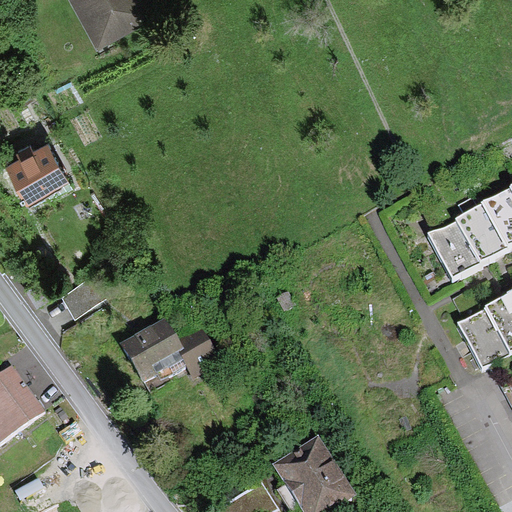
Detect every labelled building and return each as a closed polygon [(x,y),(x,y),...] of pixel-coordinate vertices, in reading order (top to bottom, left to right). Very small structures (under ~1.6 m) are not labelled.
[(74,0),(98,45),(158,13),(151,0),(74,0)] [(20,153),(7,160),(28,200),(71,177),(49,136),(34,144),(32,140),(17,148),(20,153)] [(453,284),(511,252),(511,193),(428,238),(453,284)] [(323,261),(286,283),(327,350),(363,328),(323,261)] [(27,289),(37,305),(62,290),(53,274),(27,289)] [(96,276),(63,294),(76,317),(109,298),(96,276)] [(483,373),(511,357),(511,297),(458,327),(483,373)] [(165,324),(121,351),(144,388),(170,372),(174,379),(186,372),(193,383),(223,365),(200,328),(176,342),(165,324)] [(363,329),(327,351),(367,418),(404,396),(363,329)] [(0,446),(46,413),(13,367),(0,376),(0,446)] [(404,397),(368,418),(408,486),(444,464),(404,397)] [(370,511),(326,439),(271,473),(294,511),(370,511)] [(473,511),(445,465),(408,486),(423,511),(473,511)]
